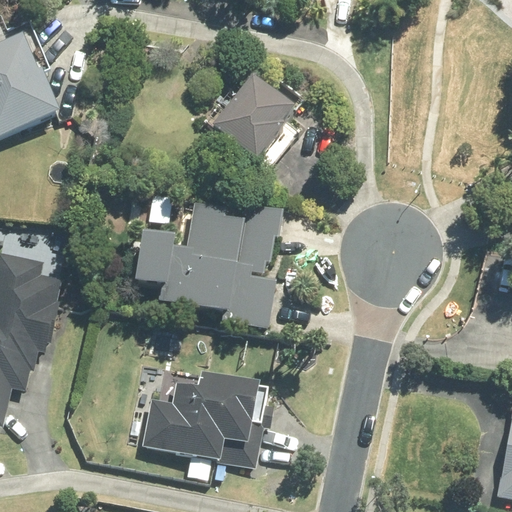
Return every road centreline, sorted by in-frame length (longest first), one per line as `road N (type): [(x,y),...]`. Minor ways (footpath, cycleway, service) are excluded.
road 1 (unknown): [(48,33),(80,14),(118,15),(334,56),(359,89),(367,215),(391,254)]
road 2 (residential): [(391,254),(338,511)]
